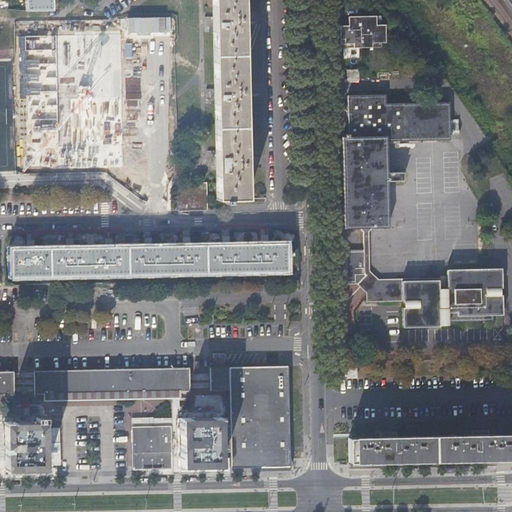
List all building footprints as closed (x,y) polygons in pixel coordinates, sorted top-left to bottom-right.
[(51,0),(24,0),(25,10),(52,9),(51,0)] [(246,198),(242,0),(212,0),(216,199),(246,198)] [(348,25),(340,25),(340,47),(377,47),(377,42),(386,42),(386,24),(377,24),(376,14),(350,15),(350,20),(348,20),(348,25)] [(469,76),(487,73),(485,62),(467,65),(469,76)] [(357,69),(346,69),(346,79),(357,79),(357,69)] [(341,123),(342,228),(360,228),(372,227),(386,227),(386,181),(386,172),(385,141),(449,140),(448,102),(384,103),(384,94),(346,95),(347,123),(341,123)] [(402,172),(391,172),(391,181),(402,181),(402,172)] [(372,227),(360,228),(364,231),(363,249),(364,272),(375,286),(401,285),(401,284),(403,281),(403,279),(379,279),(370,271),(369,232),(372,227)] [(290,247),(11,252),(12,280),(291,274),(290,247)] [(448,321),(481,320),(493,320),(493,314),(494,314),(501,314),(500,295),(498,295),(498,288),(500,288),(499,268),(450,268),(447,272),(447,278),(450,280),(447,283),(448,287),(438,287),(421,288),(421,283),(419,281),(413,281),(412,283),(410,281),(403,281),(401,284),(401,285),(375,286),(364,272),(363,249),(344,249),(344,283),(357,283),(359,281),(367,292),(365,293),(365,298),(367,301),(373,300),(375,299),(376,300),(382,300),(384,298),(385,300),(391,300),(393,298),(394,300),(403,300),(403,307),(401,307),(403,326),(439,326),(439,324),(449,324),(448,321)] [(287,366),(209,367),(210,390),(220,390),(229,389),(229,423),(221,424),(221,439),(230,439),(231,468),(289,466),(287,366)] [(52,393),(179,390),(189,390),(189,368),(33,371),(34,393),(52,393)] [(355,368),(345,368),(345,377),(355,377),(355,368)] [(0,393),(3,394),(13,394),(13,371),(0,371),(0,393)] [(229,389),(220,390),(220,417),(221,424),(229,423),(229,389)] [(174,399),(179,399),(179,395),(179,390),(52,393),(52,398),(52,402),(88,401),(151,399),(174,399)] [(35,421),(4,421),(5,468),(45,468),(45,429),(44,416),(35,416),(35,421)] [(220,417),(180,418),(180,465),(221,464),(221,439),(221,424),(220,417)] [(171,469),(170,426),(131,427),(132,469),(171,469)] [(379,437),(348,438),(349,462),(511,457),(511,433),(487,434),(487,430),(471,431),(471,435),(396,437),(396,433),(379,433),(379,437)]
